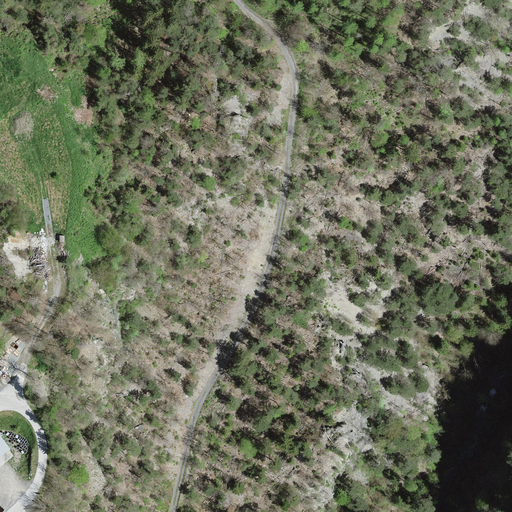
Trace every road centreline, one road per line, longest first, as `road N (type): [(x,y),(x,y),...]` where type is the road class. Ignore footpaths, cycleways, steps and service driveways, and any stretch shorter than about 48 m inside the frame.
road 1 (track): [(234,0),(285,49),(295,88),(262,283),(197,403),(169,511)]
road 2 (unclassified): [(0,413),(26,426),(33,448),(33,474),(13,511)]
